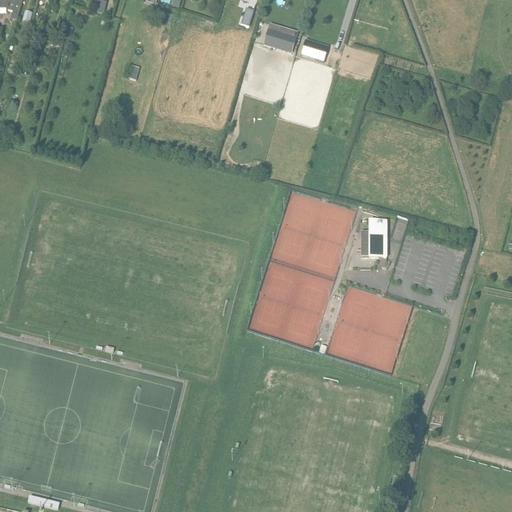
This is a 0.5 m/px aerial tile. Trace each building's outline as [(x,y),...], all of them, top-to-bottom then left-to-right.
[(10,0),(7,11),(19,14),(22,3),(12,0),(10,0)] [(181,0),(180,0),(173,0),(172,7),(179,9),(181,0)] [(105,14),(107,2),(99,1),(97,13),(105,14)] [(263,47),(292,56),(297,39),(268,31),(263,47)] [(63,41),(61,49),(67,51),(69,43),(63,41)] [(318,49),(305,45),(302,53),(315,57),(314,61),(324,64),(329,48),(319,45),(318,49)] [(136,82),(140,69),(133,68),(129,80),(136,82)] [(369,233),(360,233),(361,258),(369,258),(369,259),(386,259),(386,223),(362,223),(369,223),(369,233)] [(59,511),(61,504),(32,496),(30,503),(59,511)]
